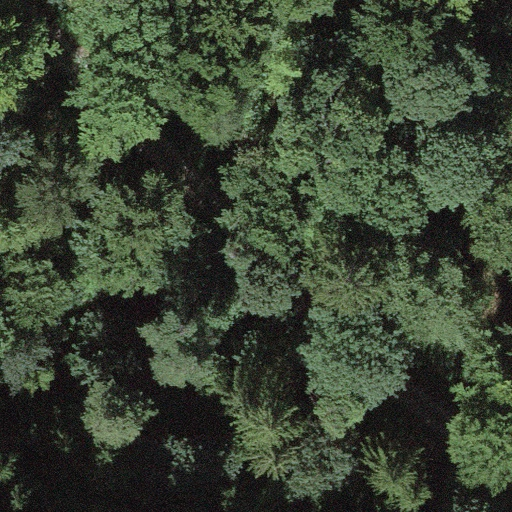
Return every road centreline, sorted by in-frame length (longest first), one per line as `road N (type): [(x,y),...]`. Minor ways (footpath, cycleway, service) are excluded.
road 1 (track): [(511,473),(304,310),(2,0)]
road 2 (track): [(0,263),(57,278),(304,310)]
road 3 (track): [(355,350),(511,376)]
